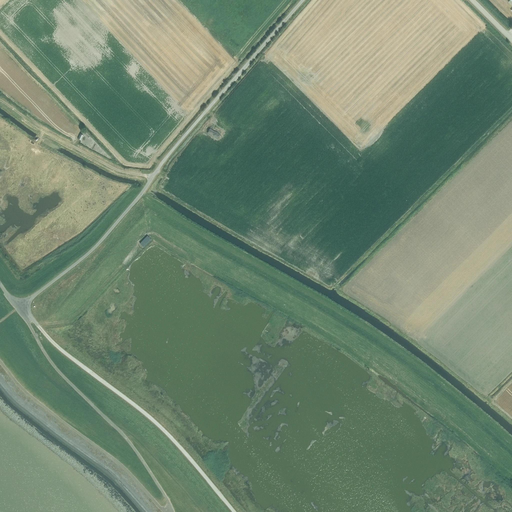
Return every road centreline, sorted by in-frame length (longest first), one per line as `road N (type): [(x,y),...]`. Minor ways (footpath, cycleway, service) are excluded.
road 1 (unclassified): [(20,307),(98,244),(303,0)]
road 2 (track): [(234,511),(166,432),(20,307)]
road 3 (track): [(0,100),(110,166),(151,176)]
